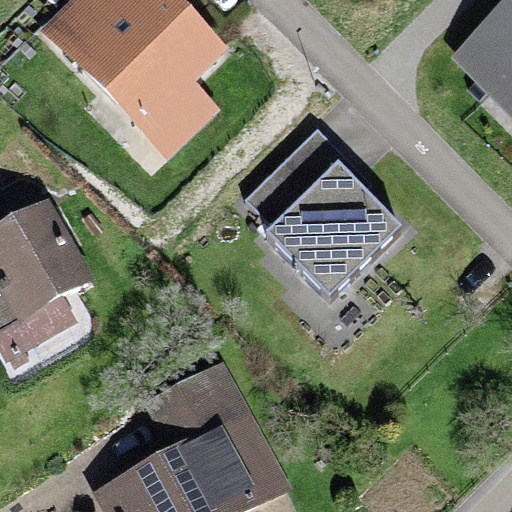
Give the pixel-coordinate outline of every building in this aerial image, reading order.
[(176,0),(74,0),(43,31),(166,156),(215,109),(188,81),(223,47),(176,0)] [(511,106),(511,0),(453,55),(506,112),(511,106)] [(406,229),(316,143),(250,211),(339,298),(406,229)] [(42,214),(0,235),(0,333),(81,293),(42,214)] [(174,463),(92,503),(96,511),(252,511),(284,497),(228,384),(153,421),(174,463)]
